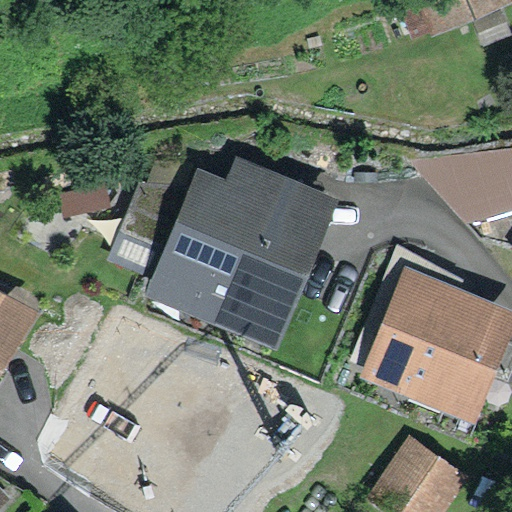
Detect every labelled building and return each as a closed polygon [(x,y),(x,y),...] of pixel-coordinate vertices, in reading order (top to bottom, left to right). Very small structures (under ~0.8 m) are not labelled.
[(423,0),(432,22),(484,0),(423,0)] [(511,146),(407,159),(467,222),(511,207),(511,146)] [(146,183),(115,258),(263,319),(309,207),(244,181),(186,191),(159,180),(146,183)] [(369,325),(356,357),(462,400),(476,367),(510,381),(511,376),(511,338),(495,319),(412,284),(392,334),(369,325)] [(0,340),(17,314),(0,304),(0,340)] [(397,511),(430,511),(457,474),(413,444),(376,497),(397,511)]
